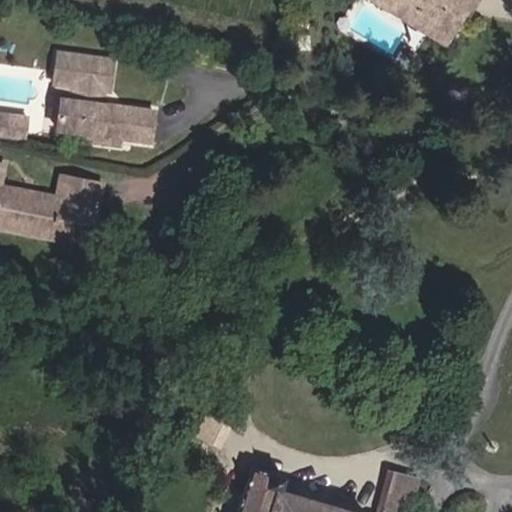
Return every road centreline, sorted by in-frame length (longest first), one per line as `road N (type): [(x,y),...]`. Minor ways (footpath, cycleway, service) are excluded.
road 1 (unknown): [(314,467),(431,465),(467,477),(511,322)]
road 2 (residential): [(511,123),(456,158),(259,157)]
